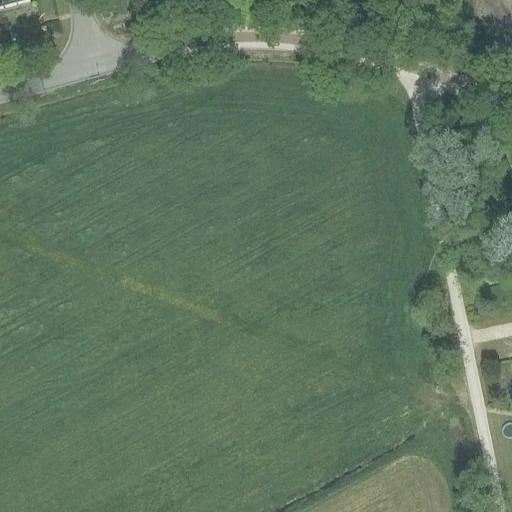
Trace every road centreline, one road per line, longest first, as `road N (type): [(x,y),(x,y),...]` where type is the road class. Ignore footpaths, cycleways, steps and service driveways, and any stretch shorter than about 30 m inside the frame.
road 1 (residential): [(492,511),(405,77)]
road 2 (tertiary): [(405,77),(319,47),(255,42),(96,66)]
